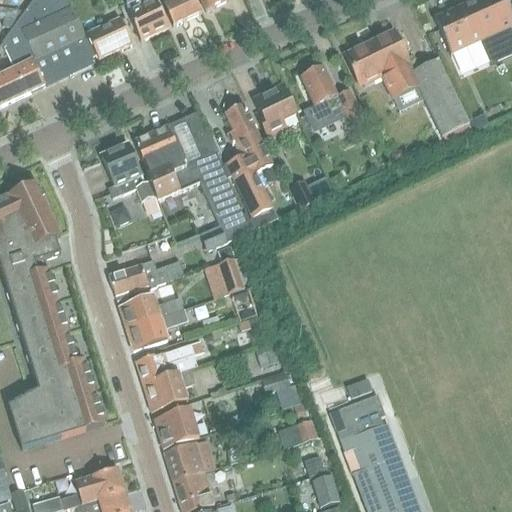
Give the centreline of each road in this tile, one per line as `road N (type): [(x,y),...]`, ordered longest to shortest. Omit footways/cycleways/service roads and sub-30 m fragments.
road 1 (residential): [(163,511),(83,270),(77,206),(48,137)]
road 2 (residential): [(48,137),(349,0)]
